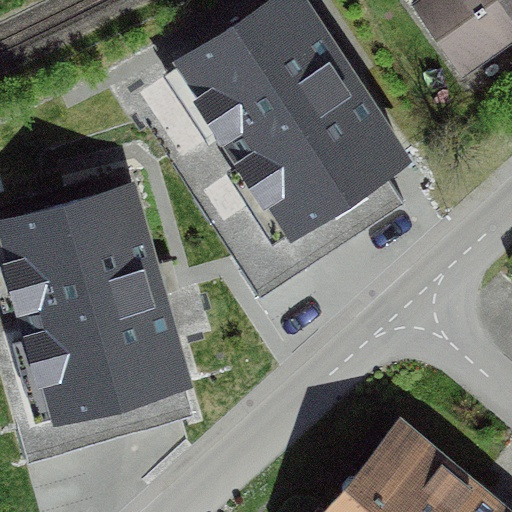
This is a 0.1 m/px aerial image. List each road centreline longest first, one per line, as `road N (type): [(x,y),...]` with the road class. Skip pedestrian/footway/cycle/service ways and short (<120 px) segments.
road 1 (residential): [(177,511),(405,307)]
road 2 (residential): [(405,307),(511,206)]
road 3 (residential): [(405,307),(511,396)]
